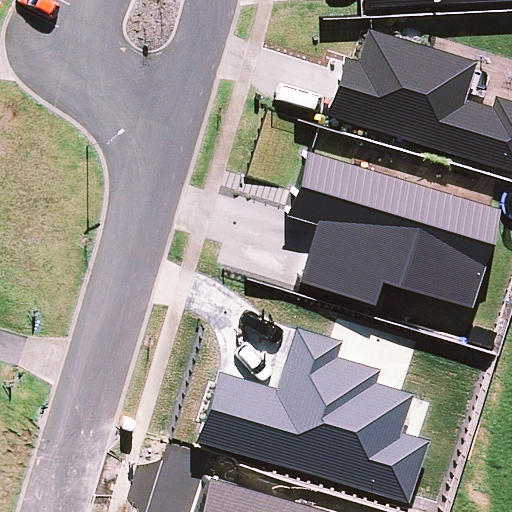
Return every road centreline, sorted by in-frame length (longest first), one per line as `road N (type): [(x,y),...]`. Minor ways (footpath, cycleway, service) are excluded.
road 1 (residential): [(140,94),(148,169),(139,227),(56,511)]
road 2 (residential): [(140,94),(171,87),(194,65),(218,0)]
road 3 (residential): [(90,0),(81,31),(88,62),(110,85),(140,94)]
